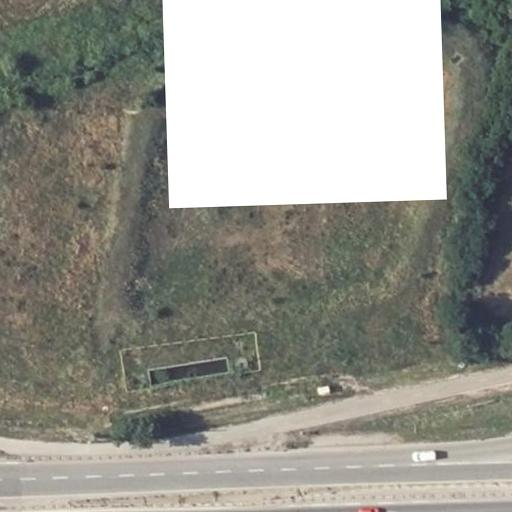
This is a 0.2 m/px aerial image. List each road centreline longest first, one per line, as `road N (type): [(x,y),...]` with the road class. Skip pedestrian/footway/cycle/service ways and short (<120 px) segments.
road 1 (primary): [(511,447),(20,478)]
road 2 (primary): [(511,476),(20,478)]
